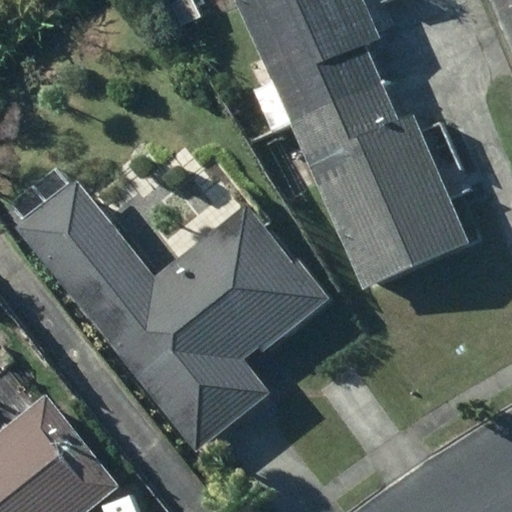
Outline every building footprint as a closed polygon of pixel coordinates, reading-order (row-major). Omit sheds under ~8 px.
[(247,0),(285,84),(261,94),(280,136),(302,126),(394,85),(378,48),(395,40),(377,0),(247,0)] [(394,85),(302,126),(376,293),(483,245),(426,116),(411,123),(394,85)] [(202,169),(208,178),(203,181),(212,194),(246,172),(231,150),(202,169)] [(34,231),(209,454),(282,397),(254,361),(271,348),(274,353),(341,300),(311,261),(305,265),(260,208),(167,281),(92,186),(34,231)] [(0,511),(102,511),(132,488),(59,397),(0,443),(0,511)]
